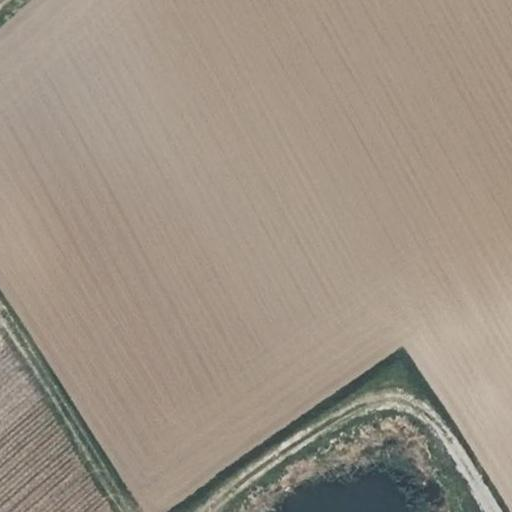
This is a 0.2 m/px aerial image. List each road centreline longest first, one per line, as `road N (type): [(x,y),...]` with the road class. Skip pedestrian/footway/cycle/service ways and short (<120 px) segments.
road 1 (track): [(215,511),(363,394),(410,392),(499,511)]
road 2 (track): [(0,301),(138,511)]
